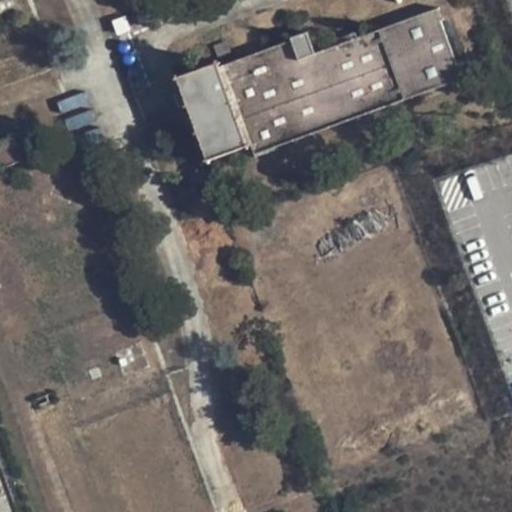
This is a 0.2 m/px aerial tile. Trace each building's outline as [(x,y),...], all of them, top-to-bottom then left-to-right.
[(255,153),(463,74),(440,5),(320,47),(313,28),(297,34),(298,36),(224,64),(255,153)] [(233,48),(229,38),(218,42),(222,53),(233,48)] [(206,150),(208,158),(248,143),(217,59),(178,72),(190,108),(206,150)] [(198,152),(206,150),(190,108),(183,111),(198,152)] [(0,164),(26,155),(17,132),(0,138),(0,164)] [(248,154),(246,149),(236,153),(238,157),(248,154)]
